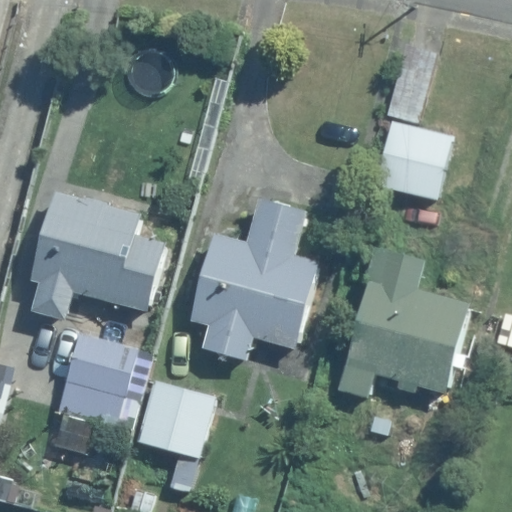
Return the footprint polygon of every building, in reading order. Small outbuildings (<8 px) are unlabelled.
[(465,142),(392,121),(374,185),(448,206),(465,142)] [(149,213),(64,191),(39,284),(44,286),(37,313),(76,323),(83,297),(153,315),(172,241),(144,234),(149,213)] [(251,244),(217,236),(197,325),(213,329),(208,352),(256,363),(261,342),(305,352),(325,264),(302,258),(311,216),(260,204),(251,244)] [(428,267),(377,256),(346,397),(372,403),(377,380),(449,395),(454,372),(471,376),(476,354),(463,351),(472,309),(421,298),(428,267)] [(138,431),(159,355),(84,334),(61,414),(67,416),(57,448),(92,458),(103,421),(138,431)] [(221,399),(157,383),(142,447),(181,457),(173,488),(197,495),(221,399)]
